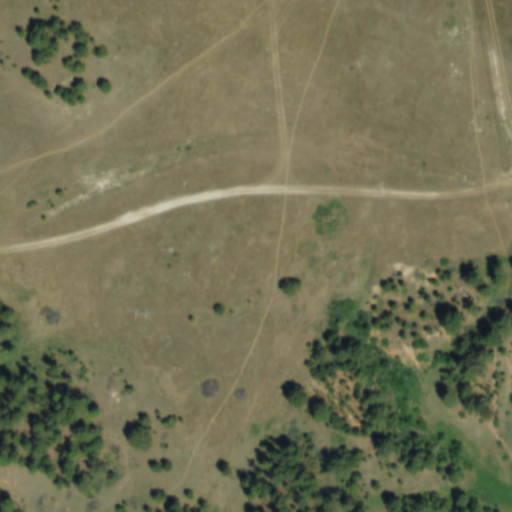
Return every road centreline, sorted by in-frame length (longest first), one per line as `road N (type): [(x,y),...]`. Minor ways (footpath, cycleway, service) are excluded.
road 1 (track): [(511,176),(469,190),(245,186),(76,237),(0,248)]
road 2 (track): [(508,176),(511,150),(479,0)]
